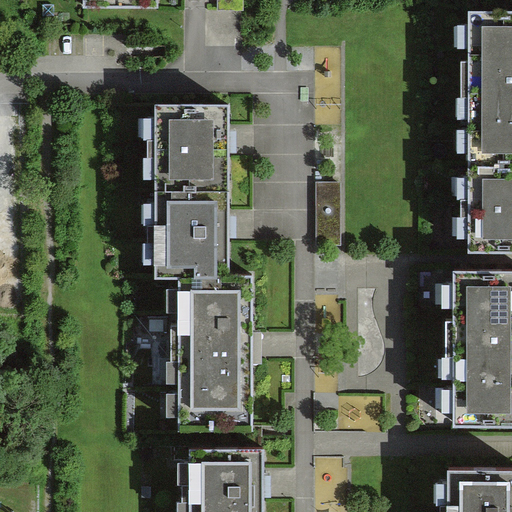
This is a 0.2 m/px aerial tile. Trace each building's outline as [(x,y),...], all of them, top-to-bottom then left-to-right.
[(244,0),(218,0),(219,11),(245,10),(244,0)] [(465,136),(511,136),(511,7),(464,8),(465,136)] [(153,183),(223,183),(223,152),(229,152),(229,129),(226,129),(226,105),(153,105),(153,183)] [(511,136),(465,136),(465,249),(511,248),(511,136)] [(336,245),(335,182),(313,182),(313,245),(336,245)] [(223,183),(153,183),(153,273),(171,273),(222,273),(222,233),(226,233),(226,225),(226,211),(223,211),(223,183)] [(511,266),(448,267),(448,423),(511,422),(511,266)] [(171,273),(171,426),(244,426),(245,358),(252,358),(252,327),(246,327),(246,274),(222,273),(171,273)] [(182,511),(258,511),(258,496),(263,496),(263,472),(257,472),(257,447),(182,448),(182,511)] [(511,511),(511,467),(444,468),(444,511),(511,511)]
